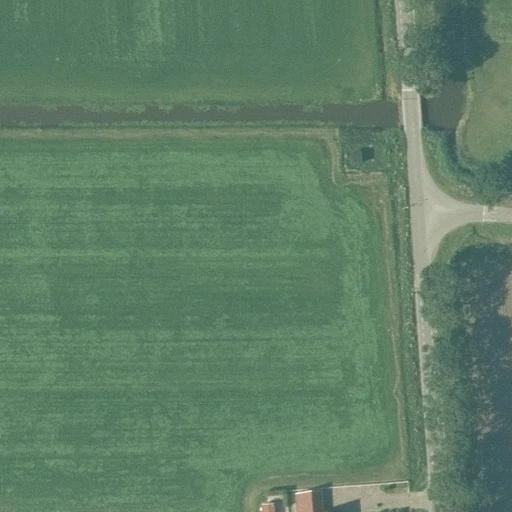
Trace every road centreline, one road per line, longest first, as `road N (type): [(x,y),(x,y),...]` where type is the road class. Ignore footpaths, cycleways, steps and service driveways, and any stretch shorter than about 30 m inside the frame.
road 1 (unclassified): [(442,511),(422,214)]
road 2 (unclassified): [(422,214),(402,0)]
